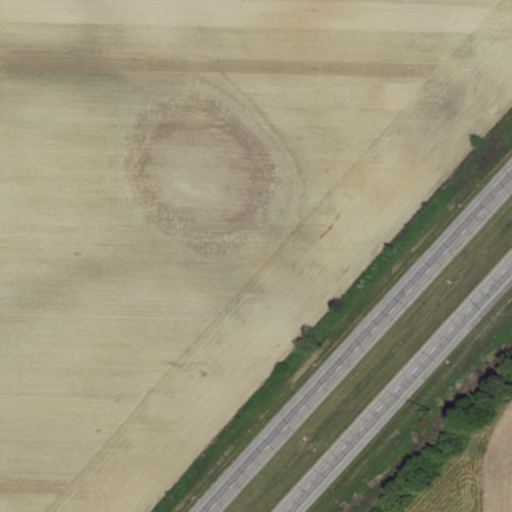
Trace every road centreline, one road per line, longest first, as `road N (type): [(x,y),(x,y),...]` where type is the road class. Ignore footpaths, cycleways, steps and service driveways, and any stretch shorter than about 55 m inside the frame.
road 1 (primary): [(511,174),(202,511)]
road 2 (primary): [(286,511),(511,263)]
